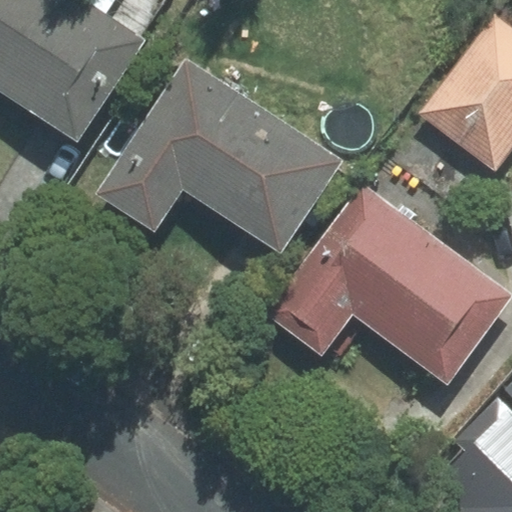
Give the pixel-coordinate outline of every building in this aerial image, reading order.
[(104,0),(0,0),(0,75),(101,139),(165,38),(123,12),(104,0)] [(104,0),(123,12),(129,0),(104,0)] [(511,19),(502,13),(430,111),(510,169),(511,165),(511,19)] [(196,58),(116,192),(178,229),(202,189),(306,251),(362,158),(196,58)] [(511,315),(511,283),(373,185),(280,315),(338,356),(369,313),(403,338),(464,382),(511,315)] [(511,511),(511,410),(498,397),(454,442),(465,452),(425,494),(444,511),(511,511)]
